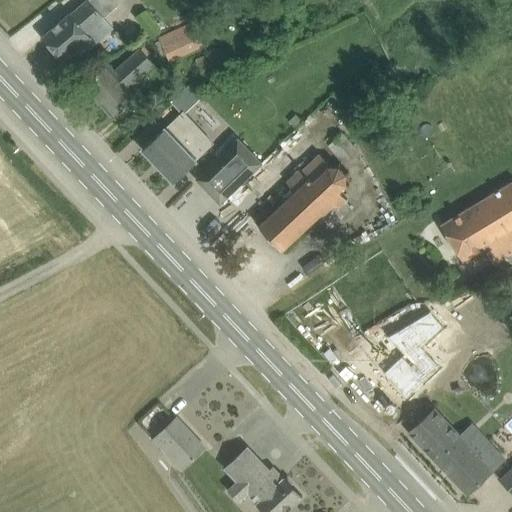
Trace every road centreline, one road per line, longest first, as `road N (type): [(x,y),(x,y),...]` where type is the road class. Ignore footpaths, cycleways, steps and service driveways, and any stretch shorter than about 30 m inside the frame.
road 1 (primary): [(403,511),(0,81)]
road 2 (track): [(0,293),(132,222)]
